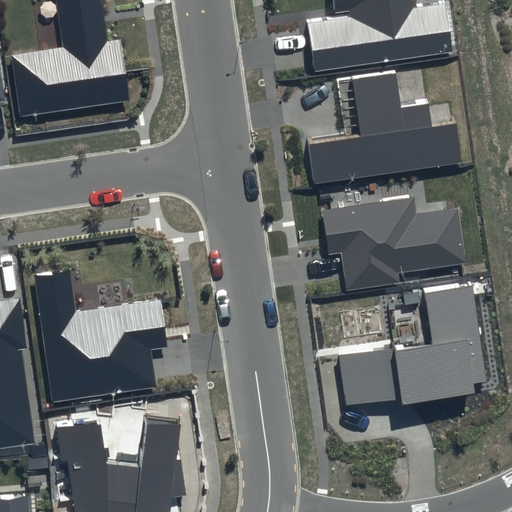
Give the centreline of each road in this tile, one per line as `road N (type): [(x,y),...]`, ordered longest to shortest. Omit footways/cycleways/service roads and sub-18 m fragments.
road 1 (residential): [(269,504),(225,158)]
road 2 (residential): [(225,158),(0,192)]
road 3 (residential): [(225,158),(202,0)]
